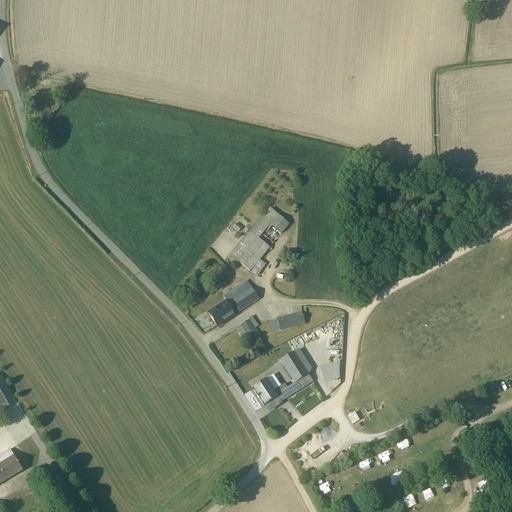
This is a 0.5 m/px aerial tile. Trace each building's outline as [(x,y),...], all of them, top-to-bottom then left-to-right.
[(238,263),(249,273),(269,249),(258,240),(269,226),(280,235),(288,225),(269,209),(227,259),(235,266),(238,263)] [(258,300),(246,281),(222,296),(225,302),(207,314),(216,327),(217,327),(258,300)] [(276,319),(279,332),(280,332),(304,325),(301,312),(276,319)] [(257,327),(251,317),(248,319),(249,321),(234,330),(239,338),(245,334),(250,342),(259,336),(255,329),(257,327)] [(251,390),(263,407),(277,398),(280,403),(312,383),(308,376),(311,370),(298,350),(279,362),(293,385),(288,388),(286,384),(284,385),(283,384),(280,387),(273,376),(266,380),(251,390)] [(338,379),(339,363),(319,368),(323,383),(338,379)] [(9,408),(0,394),(0,413),(9,409),(9,408)] [(0,485),(22,473),(9,451),(0,456),(0,485)] [(361,471),(368,467),(364,459),(357,463),(361,471)] [(342,483),(354,478),(350,468),(338,473),(342,483)] [(388,477),(393,486),(405,481),(400,471),(388,477)] [(428,489),(420,493),(422,499),(431,495),(428,489)] [(452,491),(443,494),(447,505),(456,501),(452,491)] [(407,508),(416,504),(412,494),(403,498),(407,508)]
